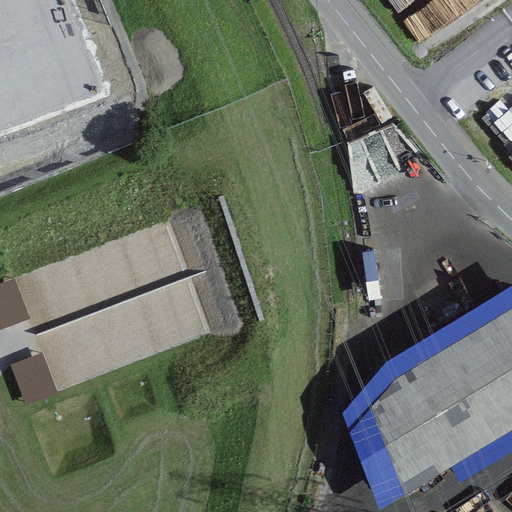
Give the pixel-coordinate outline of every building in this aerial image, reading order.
[(423,0),(402,13),(417,36),(473,0),(423,0)] [(0,194),(144,136),(135,117),(0,171),(0,194)] [(0,279),(0,324),(32,314),(19,274),(0,279)] [(379,275),(365,277),(369,300),(382,298),(379,275)] [(385,389),(371,405),(403,490),(511,424),(511,305),(398,375),(385,389)] [(14,359),(26,400),(59,390),(47,349),(14,359)]
